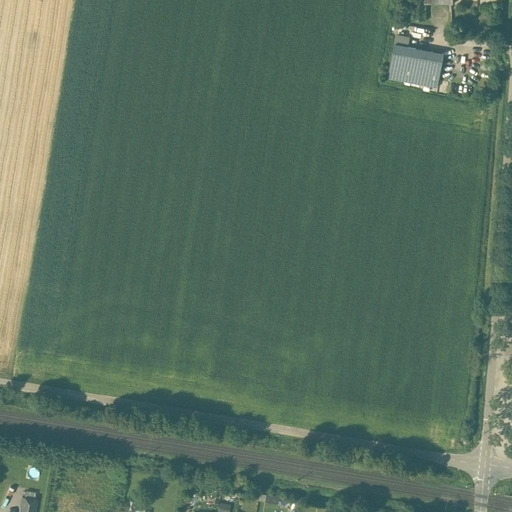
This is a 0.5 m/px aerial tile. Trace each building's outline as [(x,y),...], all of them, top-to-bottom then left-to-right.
[(414,0),(414,21),(430,22),(429,2),(453,1),(453,0),(414,0)] [(394,41),(387,75),(440,86),(446,52),(394,41)] [(259,499),(278,503),(280,496),(261,491),(259,499)] [(33,511),(36,499),(22,497),(19,511),(33,511)] [(221,504),(220,504),(218,511),(226,511),(227,505),(226,505),(227,499),(222,499),(221,504)] [(143,501),(131,500),(130,509),(141,510),(140,511),(150,511),(150,509),(143,508),(143,501)]
